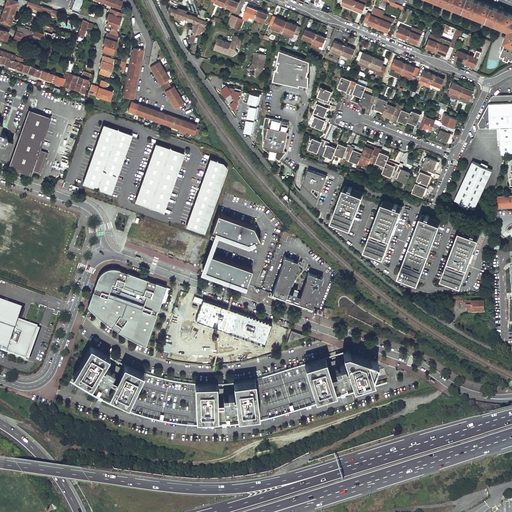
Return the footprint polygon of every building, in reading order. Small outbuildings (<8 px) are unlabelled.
[(7,0),(4,9),(14,12),(18,1),(15,0),(7,0)] [(26,0),(25,4),(42,9),(41,11),(53,15),(54,10),(26,0)] [(233,0),(227,0),(225,6),(235,10),(238,2),(233,0)] [(343,0),(342,4),(353,8),(356,0),(355,0),(343,0)] [(356,0),(353,8),(363,12),(366,4),(356,0)] [(511,14),(474,0),(439,0),(510,28),(505,41),(500,54),(504,55),(503,57),(509,59),(509,57),(511,58),(511,14)] [(395,3),(389,1),(388,4),(402,10),(403,7),(395,3)] [(247,6),(242,18),(252,22),(254,18),(257,10),(247,6)] [(204,16),(206,11),(197,7),(200,15),(204,16)] [(109,19),(107,25),(117,29),(123,13),(110,8),(107,18),(109,19)] [(171,10),(170,13),(171,14),(187,20),(189,14),(185,13),(185,11),(181,10),(180,11),(171,8),(171,10)] [(0,19),(0,20),(10,24),(14,12),(4,9),(0,19)] [(257,10),(254,18),(264,22),(267,14),(257,10)] [(373,11),(368,23),(378,27),(383,15),(373,11)] [(189,14),(187,20),(192,22),(194,22),(195,17),(194,16),(189,14)] [(231,14),(227,25),(233,27),(237,17),(231,14)] [(383,15),(378,27),(389,32),(393,24),(389,22),(391,18),(383,15)] [(273,25),(273,26),(283,30),(286,22),(276,18),(271,16),(268,23),(273,25)] [(195,17),(194,22),(200,25),(198,30),(203,32),(207,21),(203,20),(195,17)] [(237,17),(233,27),(240,30),(243,20),(237,17)] [(78,34),(83,36),(88,25),(93,27),(94,23),(88,21),(88,20),(83,18),(78,34)] [(286,22),(283,30),(293,34),(293,33),(297,35),(300,28),(286,22)] [(18,30),(30,34),(32,30),(19,25),(17,30),(18,30)] [(413,26),(411,31),(421,35),(423,31),(413,26)] [(401,27),(397,35),(407,39),(411,31),(401,27)] [(0,37),(6,39),(9,32),(0,28),(0,37)] [(266,29),(263,38),(267,40),(271,30),(266,29)] [(304,29),(301,37),(312,42),(315,34),(304,29)] [(18,30),(15,38),(22,40),(23,37),(30,39),(31,35),(30,34),(18,30)] [(34,31),(33,35),(45,39),(46,37),(43,36),(44,33),(35,30),(34,31)] [(411,31),(407,39),(418,44),(421,35),(411,31)] [(432,33),(426,47),(436,52),(444,33),(442,32),(440,37),(432,33)] [(103,50),(113,53),(119,36),(107,33),(104,43),(105,43),(103,50)] [(446,55),(452,42),(444,38),(446,34),(444,33),(436,52),(446,55)] [(313,42),(311,46),(318,50),(320,45),(322,46),(325,38),(315,34),(312,42),(313,42)] [(217,38),(213,48),(224,52),(224,50),(231,52),(233,54),(237,51),(234,47),(235,45),(239,46),(240,43),(239,42),(232,40),(231,39),(230,43),(217,38)] [(334,41),(328,53),(339,58),(340,54),(344,45),(334,41)] [(344,45),(340,54),(350,58),(354,49),(344,45)] [(124,97),(135,99),(144,50),(135,47),(124,97)] [(309,60),(279,49),(276,64),(277,64),(276,68),(275,68),(273,78),(299,83),(300,79),(305,80),(306,74),(306,75),(307,70),(308,70),(309,60)] [(0,50),(0,54),(23,63),(24,59),(17,56),(17,55),(6,52),(0,50)] [(458,50),(455,59),(465,63),(468,54),(458,50)] [(265,54),(257,53),(256,57),(253,56),(251,64),(253,64),(252,66),(248,70),(254,77),(262,70),(265,54)] [(362,53),(359,61),(361,62),(369,65),(373,57),(362,53)] [(0,61),(83,93),(88,80),(65,72),(63,78),(23,63),(0,54),(0,61)] [(468,54),(465,63),(475,67),(479,59),(468,54)] [(102,66),(100,73),(110,76),(115,59),(104,56),(101,66),(102,66)] [(369,65),(368,69),(379,74),(380,70),(381,66),(383,62),(373,57),(369,65)] [(393,60),(387,75),(398,79),(401,72),(404,63),(398,61),(398,62),(393,60)] [(161,84),(170,79),(159,62),(156,63),(151,67),(161,84)] [(404,63),(401,72),(404,73),(415,78),(418,71),(413,68),(414,68),(404,63)] [(422,71),(419,80),(430,84),(433,76),(422,71)] [(415,78),(404,73),(403,77),(414,82),(415,78)] [(308,75),(306,75),(306,74),(305,80),(300,79),(299,83),(308,85),(308,75)] [(430,84),(428,88),(438,92),(443,80),(433,76),(430,84)] [(341,77),(337,87),(345,91),(344,93),(350,95),(355,82),(341,77)] [(106,89),(108,81),(102,79),(99,86),(91,84),(89,93),(110,100),(113,91),(106,89)] [(419,80),(417,83),(428,88),(430,84),(419,80)] [(355,82),(350,95),(351,96),(352,94),(360,97),(359,102),(361,103),(365,92),(363,91),(365,86),(356,83),(355,82)] [(451,83),(446,96),(456,101),(462,88),(451,83)] [(236,111),(243,90),(225,84),(223,91),(236,111)] [(176,109),(185,104),(174,86),(166,91),(176,109)] [(321,87),(317,96),(324,99),(323,102),(329,104),(330,101),(328,100),(331,91),(321,87)] [(456,101),(460,102),(461,99),(468,102),(472,92),(462,88),(456,101)] [(263,95),(252,92),(249,102),(260,106),(263,95)] [(365,92),(361,103),(367,105),(366,108),(372,110),(373,108),(377,97),(365,92)] [(377,97),(373,108),(383,111),(382,114),(384,115),(388,104),(386,103),(387,101),(377,97)] [(496,99),(491,99),(478,124),(480,128),(498,127),(501,127),(501,139),(502,152),(507,155),(508,153),(511,152),(511,99),(501,99),(496,99)] [(319,100),(314,112),(320,114),(324,116),(328,108),(330,109),(332,105),(329,104),(323,102),(319,100)] [(132,102),(129,111),(195,135),(198,125),(132,102)] [(388,104),(384,115),(390,117),(389,119),(395,121),(400,110),(394,108),(395,107),(388,104)] [(260,108),(251,106),(249,118),(257,120),(260,108)] [(400,110),(395,121),(396,122),(397,120),(406,124),(407,121),(409,122),(413,112),(411,111),(410,113),(401,109),(401,110),(400,110)] [(30,110),(29,113),(48,120),(50,117),(30,110)] [(316,117),(313,124),(323,129),(326,120),(319,117),(320,114),(314,112),(313,115),(316,117)] [(413,112),(409,122),(416,125),(415,127),(420,129),(422,123),(417,121),(420,114),(413,112)] [(29,113),(11,163),(31,170),(41,173),(48,153),(38,149),(48,120),(29,113)] [(458,119),(444,113),(440,122),(443,123),(436,138),(447,143),(449,138),(451,139),(457,125),(456,124),(455,124),(455,122),(457,123),(458,119)] [(422,127),(423,126),(426,128),(426,129),(430,131),(435,120),(425,116),(422,123),(420,129),(421,130),(422,127)] [(282,121),(266,117),(263,133),(264,134),(264,147),(265,147),(264,149),(270,153),(271,151),(277,153),(276,157),(280,161),(287,152),(285,151),(287,141),(286,141),(286,139),(287,139),(289,132),(287,132),(289,125),(281,124),(282,121)] [(257,121),(249,119),(246,132),(255,134),(257,121)] [(0,155),(7,158),(13,140),(7,138),(7,137),(7,136),(7,135),(6,135),(5,134),(0,132),(0,130),(3,123),(0,121),(0,155)] [(96,147),(83,183),(112,193),(133,133),(104,123),(96,147)] [(314,138),(310,148),(324,154),(329,141),(324,139),(323,141),(314,138)] [(329,141),(324,154),(333,158),(335,153),(338,154),(342,144),(340,143),(338,147),(330,144),(331,142),(329,141)] [(148,166),(135,202),(164,212),(185,153),(156,143),(148,166)] [(355,146),(349,159),(361,164),(369,144),(367,143),(363,152),(355,149),(355,146)] [(342,144),(338,154),(349,159),(355,146),(349,144),(348,146),(342,144)] [(369,144),(361,164),(363,165),(364,163),(368,164),(370,159),(376,162),(381,149),(369,144)] [(381,149),(376,162),(385,166),(382,172),(385,174),(389,163),(387,162),(390,155),(381,151),(382,149),(381,149)] [(422,168),(434,173),(437,166),(435,165),(437,161),(426,157),(422,168)] [(211,158),(187,226),(206,232),(228,167),(224,162),(211,158)] [(472,160),(454,198),(459,201),(458,202),(468,207),(469,206),(474,208),(492,170),(486,167),(480,164),(472,160)] [(31,170),(11,163),(10,168),(29,175),(31,170)] [(389,163),(385,174),(397,179),(402,166),(397,163),(396,166),(389,163)] [(402,166),(397,179),(406,182),(410,172),(402,168),(403,166),(402,166)] [(321,193),(327,175),(313,170),(309,168),(306,175),(300,192),(315,207),(321,193)] [(422,168),(417,180),(429,185),(429,184),(427,184),(430,176),(433,177),(434,173),(422,168)] [(417,180),(412,192),(422,196),(426,188),(428,189),(429,185),(417,180)] [(340,199),(332,219),(351,226),(364,193),(352,188),(353,187),(350,186),(349,187),(345,185),(340,199)] [(511,194),(495,195),(493,208),(511,207),(511,194)] [(394,228),(402,207),(398,205),(398,204),(395,203),(395,204),(383,200),(365,248),(384,255),(394,228)] [(260,238),(253,225),(217,212),(212,229),(248,241),(252,239),(253,241),(260,238)] [(418,281),(441,221),(429,217),(430,216),(427,215),(426,216),(421,214),(414,235),(399,274),(418,281)] [(212,229),(211,231),(248,244),(253,241),(252,239),(248,241),(212,229)] [(442,276),(461,283),(472,256),(479,236),(475,234),(475,233),(472,232),(472,233),(460,229),(442,276)] [(210,253),(216,236),(214,235),(214,236),(208,253),(210,253)] [(210,253),(204,269),(246,284),(252,268),(210,253)] [(272,293),(285,297),(286,295),(288,291),(297,265),(291,263),(293,259),(284,256),(283,261),(272,293)] [(145,344),(166,285),(118,268),(115,267),(111,267),(108,268),(104,270),(101,272),(99,275),(97,278),(88,305),(92,309),(96,313),(99,316),(103,320),(107,323),(111,326),(116,329),(121,332),(127,336),(133,339),(140,342),(145,344)] [(245,286),(246,284),(204,269),(203,271),(245,286)] [(299,299),(298,302),(312,307),(321,281),(315,279),(317,275),(308,272),(306,276),(307,276),(300,295),(299,299)] [(294,298),(299,299),(300,295),(288,291),(286,295),(291,297),(291,296),(294,297),(294,298)] [(485,299),(467,300),(467,309),(485,309),(485,299)] [(0,300),(0,349),(7,352),(26,359),(38,328),(19,321),(23,309),(0,300)] [(291,330),(287,341),(306,335),(299,333),(291,330)] [(115,382),(109,395),(129,405),(144,373),(124,363),(117,379),(115,378),(121,366),(118,365),(119,363),(114,360),(113,362),(110,361),(107,366),(106,366),(104,368),(103,367),(110,356),(91,344),(73,375),(92,386),(98,376),(99,377),(98,380),(102,382),(101,384),(106,386),(108,383),(111,384),(113,381),(115,382)] [(305,364),(315,398),(336,391),(332,377),(334,376),(335,380),(339,379),(340,383),(345,381),(344,379),(349,378),(348,375),(350,375),(353,386),(374,379),(373,375),(378,361),(348,350),(343,352),(346,365),(345,365),(344,362),(343,363),(341,357),(337,358),(337,356),(332,357),(332,359),(329,360),(333,373),(331,373),(325,357),(305,364)] [(195,384),(196,419),(218,418),(218,403),(220,403),(220,407),(224,407),(224,411),(229,411),(229,409),(234,408),(234,405),(236,405),(237,417),(259,414),(255,379),(233,382),(235,395),(233,395),(233,392),(231,392),(231,386),(227,386),(227,384),(222,384),(222,386),(219,387),(220,400),(217,400),(217,383),(195,384)]
